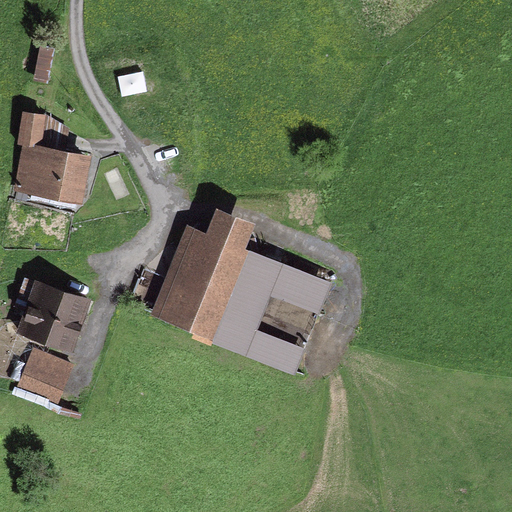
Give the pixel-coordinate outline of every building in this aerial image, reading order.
[(39,75),(53,77),(59,43),(45,41),(39,75)] [(127,92),(151,88),(149,68),(124,72),(127,92)] [(43,118),(20,114),(7,195),(76,206),(84,155),(38,147),(43,118)] [(268,262),(178,229),(145,319),(243,354),(258,314),(240,307),(249,281),(259,285),(268,262)] [(88,302),(27,283),(10,336),(70,356),(88,302)]
